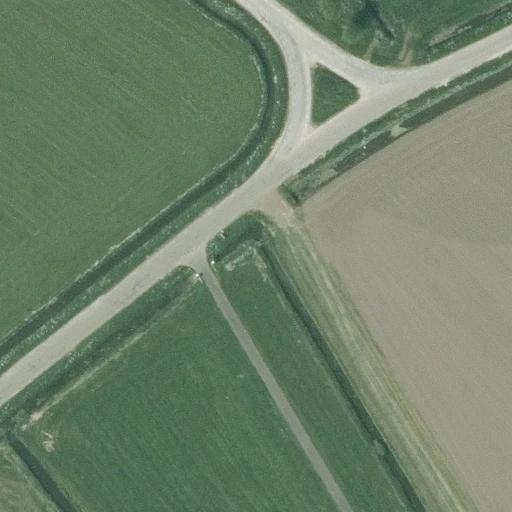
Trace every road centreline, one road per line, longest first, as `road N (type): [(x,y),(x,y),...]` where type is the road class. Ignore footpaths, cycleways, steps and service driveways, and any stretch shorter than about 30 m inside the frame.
road 1 (tertiary): [(0,393),(291,159)]
road 2 (tertiary): [(393,96),(511,37)]
road 3 (tertiary): [(297,37),(291,159)]
